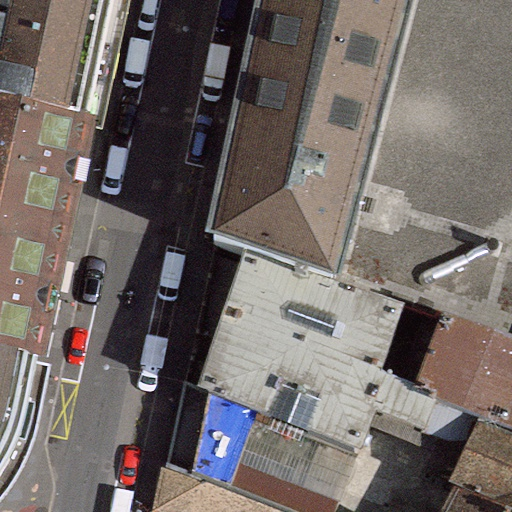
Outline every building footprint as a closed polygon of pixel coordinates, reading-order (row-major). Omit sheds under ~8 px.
[(0,0),(0,113),(11,116),(35,0),(0,0)] [(88,0),(35,0),(11,116),(116,139),(143,12),(88,0)] [(88,0),(143,12),(145,0),(88,0)] [(271,0),(215,251),(323,281),(402,0),(271,0)] [(511,347),(511,0),(402,0),(323,281),(385,307),(360,378),(390,390),(418,315),(511,347)] [(0,371),(63,385),(100,211),(116,139),(11,116),(0,167),(0,371)] [(184,394),(243,417),(341,454),(355,413),(409,433),(418,403),(390,390),(360,378),(385,307),(323,281),(215,251),(184,394)] [(418,403),(511,440),(511,347),(418,315),(390,390),(418,403)] [(0,511),(2,511),(15,511),(24,500),(32,488),(40,474),(47,457),(50,441),(63,385),(0,371),(0,511)] [(184,394),(166,472),(216,492),(243,417),(184,394)] [(439,487),(497,511),(511,511),(511,440),(418,403),(409,433),(445,446),(428,482),(439,487)] [(269,511),(216,492),(166,472),(155,511),(269,511)] [(497,511),(439,487),(424,511),(497,511)]
